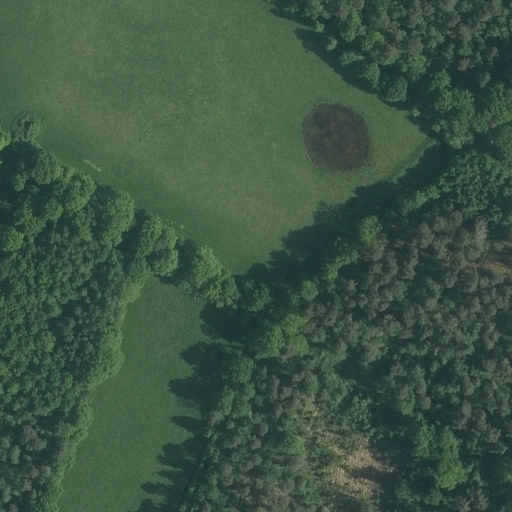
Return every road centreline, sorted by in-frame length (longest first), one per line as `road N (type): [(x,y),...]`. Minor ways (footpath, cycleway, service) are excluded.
road 1 (track): [(480,130),(269,309)]
road 2 (track): [(186,511),(269,309)]
road 3 (unclassified): [(480,130),(310,0)]
road 4 (track): [(269,309),(422,417)]
